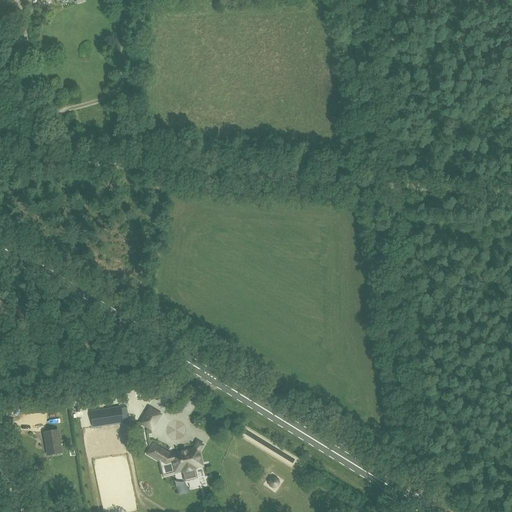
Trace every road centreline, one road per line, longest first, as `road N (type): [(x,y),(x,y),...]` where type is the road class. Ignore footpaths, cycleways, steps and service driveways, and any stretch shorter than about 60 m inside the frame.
road 1 (secondary): [(423,506),(0,246)]
road 2 (track): [(0,158),(382,183)]
road 3 (track): [(425,493),(382,183)]
road 4 (track): [(382,183),(511,193)]
